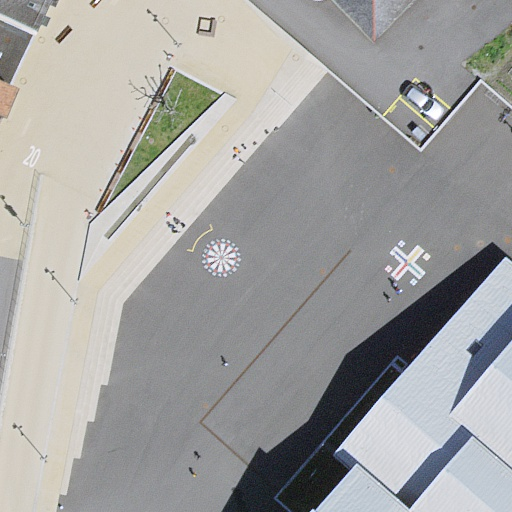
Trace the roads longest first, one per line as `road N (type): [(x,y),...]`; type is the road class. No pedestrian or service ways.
road 1 (residential): [(58,80),(66,184),(17,511)]
road 2 (residential): [(58,80),(22,150),(0,266)]
